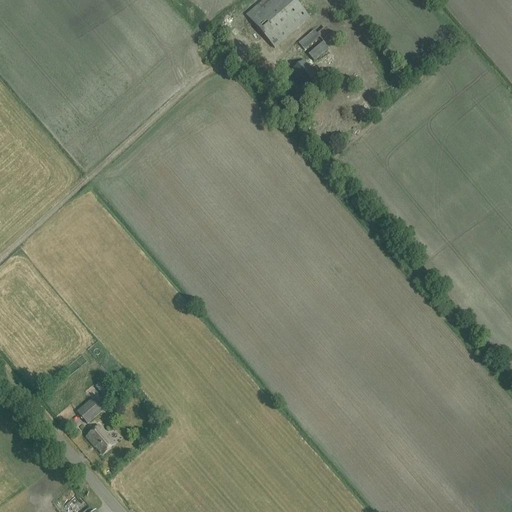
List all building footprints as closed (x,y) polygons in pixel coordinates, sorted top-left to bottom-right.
[(274,50),(310,19),(293,0),(263,0),(245,16),(274,50)] [(324,43),(311,53),(315,59),(328,49),(324,43)] [(306,97),(322,84),(302,59),(289,70),(303,87),(300,89),(306,97)] [(181,72),(175,74),(180,86),(186,84),(181,72)] [(107,400),(114,394),(107,387),(101,393),(107,400)] [(87,424),(102,411),(92,399),(76,412),(87,424)] [(102,455),(114,445),(98,427),(86,437),(92,444),(92,443),(102,455)]
